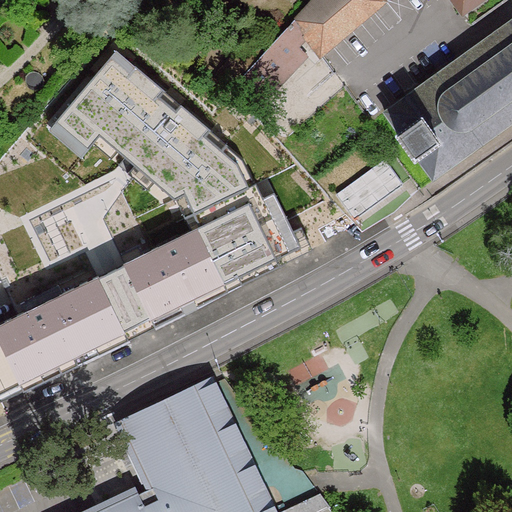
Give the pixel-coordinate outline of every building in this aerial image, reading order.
[(322,56),(385,2),(383,0),(315,0),(262,57),(247,72),(261,85),(308,38),(322,56)] [(452,0),(463,14),(482,0),(452,0)] [(419,159),(421,159),(436,179),(511,124),(511,22),(389,112),(403,133),(401,134),(419,159)] [(121,52),(115,59),(134,75),(139,69),(121,52)] [(0,392),(19,383),(23,391),(128,341),(124,333),(151,320),(155,328),(228,294),(225,287),(238,281),(241,289),(285,267),(282,260),(301,252),(287,222),(277,227),(264,202),(257,187),(255,187),(249,190),(238,167),(224,155),(227,150),(228,149),(139,69),(134,75),(115,59),(59,123),(91,152),(96,146),(103,138),(121,154),(127,159),(156,185),(176,202),(177,202),(187,198),(204,236),(184,246),(180,238),(144,256),(125,264),(93,279),(63,293),(25,312),(0,323),(0,392)] [(232,91),(243,103),(256,91),(256,90),(246,79),(245,78),(232,91)] [(243,103),(232,91),(214,111),(224,121),(226,120),(243,103)] [(84,159),(91,152),(59,123),(53,131),(84,159)] [(114,162),(121,154),(103,138),(96,146),(114,162)] [(227,150),(224,155),(238,167),(249,190),(255,187),(243,163),(227,150)] [(389,157),(340,191),(357,214),(405,180),(389,157)] [(156,185),(127,159),(120,167),(150,193),(156,185)] [(275,196),(264,202),(277,227),(287,222),(275,196)] [(192,233),(180,238),(184,246),(204,236),(187,198),(177,202),(192,233)] [(302,232),(293,236),(301,252),(282,260),(285,267),(312,255),(302,232)] [(122,257),(125,264),(144,256),(140,248),(122,257)] [(90,271),(60,285),(63,293),(93,279),(90,271)] [(225,287),(228,294),(241,289),(238,281),(225,287)] [(22,303),(25,312),(63,293),(60,285),(22,303)] [(124,333),(128,341),(155,328),(151,320),(124,333)] [(19,383),(0,392),(0,399),(1,401),(23,391),(19,383)] [(146,490),(97,511),(319,511),(331,506),(321,493),(280,511),(261,511),(254,505),(249,479),(242,460),(228,437),(213,420),(213,402),(219,399),(212,384),(117,429),(146,490)] [(272,511),(219,399),(213,402),(213,420),(228,437),(242,460),(249,479),(254,505),(261,511),(272,511)]
